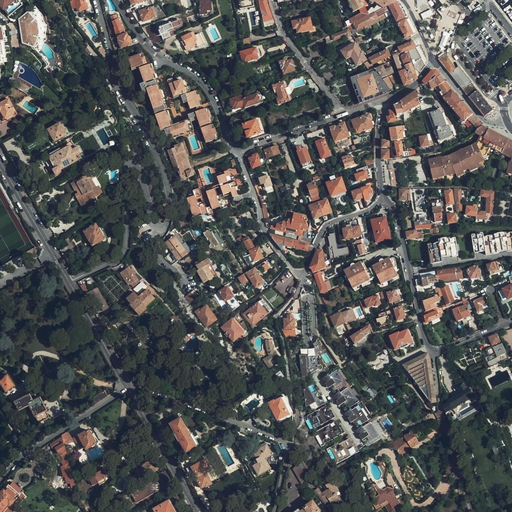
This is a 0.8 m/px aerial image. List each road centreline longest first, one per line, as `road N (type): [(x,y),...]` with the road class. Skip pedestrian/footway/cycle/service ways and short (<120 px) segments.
road 1 (residential): [(95,0),(171,208),(166,223),(156,225),(139,164),(129,159),(124,252),(67,282)]
road 2 (residential): [(239,150),(261,229),(297,273),(325,228),(383,197)]
road 3 (residential): [(511,322),(433,351),(395,210),(383,197)]
road 4 (residential): [(274,511),(288,445),(126,387)]
road 5 (secondary): [(114,0),(149,48),(203,85),(226,141),(239,150)]
road 6 (residential): [(501,101),(455,37),(488,5),(511,31)]
road 7 (residential): [(126,387),(23,454),(0,479)]
road 8 (tertiary): [(197,511),(126,387)]
road 9 (tertiary): [(67,282),(0,160)]
road 10 (residential): [(342,114),(286,37),(272,0)]
road 11 (tertiary): [(126,387),(67,282)]
